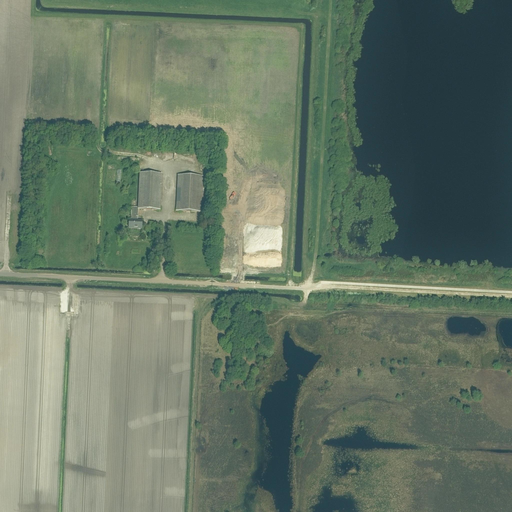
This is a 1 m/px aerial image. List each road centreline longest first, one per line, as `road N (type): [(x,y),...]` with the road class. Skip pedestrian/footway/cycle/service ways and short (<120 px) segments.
road 1 (track): [(308,288),(302,305),(210,296),(199,312),(190,511)]
road 2 (unclassified): [(203,284),(0,274)]
road 3 (track): [(511,296),(314,287)]
